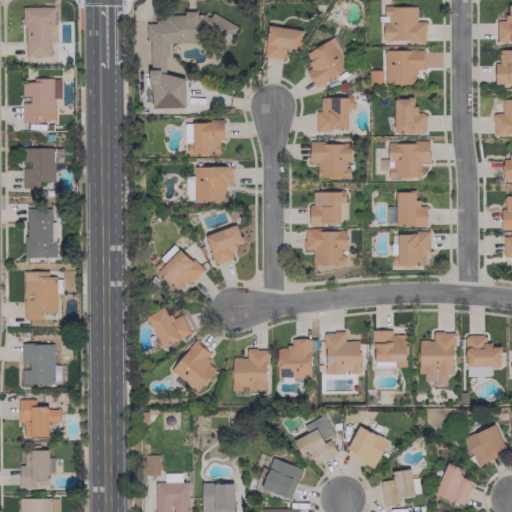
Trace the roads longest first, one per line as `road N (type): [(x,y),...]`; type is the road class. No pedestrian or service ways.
road 1 (secondary): [(102,65),(105,511)]
road 2 (residential): [(464,296),(458,0)]
road 3 (residential): [(511,299),(397,292),(239,312)]
road 4 (residential): [(271,308),(269,107)]
